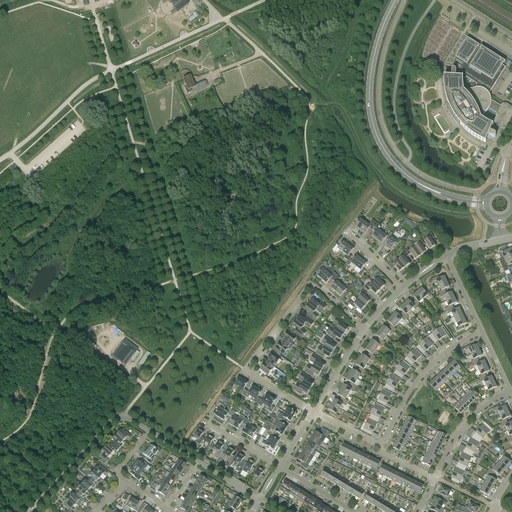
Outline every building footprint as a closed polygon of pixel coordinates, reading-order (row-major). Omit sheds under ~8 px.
[(176,11),(177,12),(189,3),(185,0),(164,0),(162,2),(164,4),(168,1),(175,9),(170,13),(172,15),(176,11)] [(481,47),(469,39),(467,39),(465,41),(461,46),(461,47),(458,53),(455,58),(455,59),(453,66),(456,68),(455,70),(453,70),(452,70),(451,71),(451,75),(451,77),(444,76),(444,80),(444,87),(445,95),(447,102),(449,106),(447,107),(449,110),(450,114),(454,120),(457,123),(459,126),(459,127),(461,125),(462,127),(463,128),(465,129),(466,131),(467,132),(469,133),(470,134),(472,135),(473,136),(475,137),(477,138),(478,139),(480,140),(482,141),(483,142),(485,143),(488,137),(488,135),(490,137),(493,138),(494,138),(495,138),(495,137),(496,137),(496,136),(496,135),(495,134),(492,133),(490,133),(494,122),(496,123),(496,124),(496,125),(496,126),(497,126),(497,127),(498,127),(502,129),(503,129),(504,129),(505,128),(506,127),(511,117),(511,107),(510,106),(509,108),(504,105),(503,105),(503,104),(502,105),(501,105),(501,106),(500,106),(491,100),(491,99),(491,98),(490,97),(490,96),(489,95),(489,94),(506,67),(502,65),(504,62),(505,62),(481,47)] [(183,80),(188,90),(195,87),(190,77),(183,80)] [(198,90),(206,87),(203,81),(195,85),(198,90)] [(356,219),(359,221),(354,227),(359,231),(366,223),(360,219),(363,216),(360,214),(356,219)] [(366,223),(359,231),(364,235),(369,229),(372,230),(373,229),(377,224),(372,220),(368,225),(366,223)] [(377,223),(377,224),(373,229),(375,231),(370,237),(376,241),(382,233),(379,230),(381,227),(379,226),(380,225),(377,223)] [(388,240),(392,236),(389,234),(387,237),(382,233),(376,241),(381,245),(386,239),(388,240)] [(430,249),(435,246),(431,240),(434,238),(431,233),(428,235),(430,237),(424,241),(430,249)] [(391,250),(393,247),(395,249),(406,239),(404,236),(400,240),(397,238),(398,236),(398,235),(396,234),(395,234),(394,235),(393,235),(385,246),(391,250)] [(426,252),(422,246),(424,244),(421,239),(413,245),(415,247),(421,256),(426,252)] [(337,253),(340,250),(343,253),(349,244),(344,240),(339,247),(337,245),(332,250),(335,252),(337,253)] [(347,262),(350,259),(352,256),(349,255),(354,248),(349,244),(343,253),(346,255),(343,259),(347,262)] [(411,254),(415,260),(421,256),(415,247),(409,251),(408,249),(405,250),(409,255),(411,254)] [(500,253),(499,254),(501,259),(499,259),(499,260),(511,254),(511,251),(511,249),(506,251),(505,248),(499,251),(500,253)] [(410,264),(405,258),(407,256),(404,252),(401,254),(403,256),(398,260),(405,268),(410,264)] [(499,261),(501,266),(502,266),(502,267),(501,268),(502,268),(511,264),(511,261),(511,260),(511,254),(499,260),(499,261)] [(357,255),(352,261),(350,259),(347,262),(345,265),(348,267),(351,263),(356,267),(362,259),(357,255)] [(365,271),(362,269),(367,263),(362,259),(356,267),(361,271),(358,274),(361,276),(365,271)] [(393,268),(395,266),(400,272),(405,268),(398,260),(393,264),(391,262),(389,264),(393,268)] [(326,261),(325,262),(325,261),(319,268),(321,270),(317,275),(321,279),(328,273),(325,270),(328,266),(326,265),(327,263),(328,262),(326,261)] [(504,272),(509,270),(510,274),(511,273),(511,264),(502,268),(503,268),(504,272)] [(338,276),(333,272),(330,275),(328,273),(321,279),(326,284),(331,279),(333,281),(337,276),(338,276)] [(382,275),(380,272),(374,278),(375,280),(373,283),(380,290),(385,286),(380,281),(382,278),(380,277),(382,275)] [(434,275),(431,276),(433,282),(436,281),(439,286),(447,282),(444,277),(440,279),(438,276),(435,278),(434,275)] [(336,292),(339,288),(342,285),(337,281),(339,278),(337,276),(333,281),(335,283),(331,288),(336,292)] [(445,289),(449,287),(447,282),(439,286),(441,291),(438,292),(439,295),(446,292),(445,289)] [(368,284),(366,285),(364,287),(368,292),(370,290),(375,295),(380,290),(373,283),(370,285),(368,284)] [(352,288),(348,285),(347,285),(344,288),(342,285),(339,288),(336,292),(341,296),(345,291),(347,294),(352,288)] [(432,296),(427,290),(425,292),(422,288),(417,292),(423,299),(427,295),(429,298),(432,296)] [(360,292),(362,294),(358,299),(366,306),(370,301),(364,296),(366,294),(362,290),(360,292)] [(413,296),(416,300),(414,302),(418,307),(421,305),(419,303),(423,299),(417,292),(413,296)] [(452,292),(447,294),(446,292),(439,295),(441,298),(443,296),(446,301),(454,298),(452,292)] [(452,305),(457,303),(454,298),(446,301),(448,307),(446,308),(447,311),(453,308),(452,305)] [(354,308),(356,306),(361,311),(366,306),(358,299),(354,304),(350,300),(348,303),(354,308)] [(308,305),(314,309),(316,307),(318,309),(318,308),(321,310),(325,305),(318,300),(316,303),(312,300),(308,305)] [(412,304),(408,300),(404,304),(410,311),(414,307),(416,309),(418,307),(414,302),(412,304)] [(400,308),(403,312),(401,314),(406,319),(408,317),(406,315),(410,311),(404,304),(400,308)] [(314,309),(308,305),(305,310),(309,313),(307,315),(313,320),(317,316),(314,313),(315,313),(313,311),(314,309)] [(459,308),(455,310),(453,308),(447,311),(448,313),(451,312),(453,317),(462,313),(459,308)] [(399,316),(395,313),(391,317),(398,323),(402,319),(404,321),(406,319),(401,314),(399,316)] [(453,317),(456,322),(464,319),(462,313),(453,317)] [(296,321),(302,326),(303,324),(305,325),(306,325),(309,327),(312,322),(306,317),(304,319),(300,316),(296,321)] [(396,330),(394,327),(398,323),(391,317),(387,321),(391,325),(389,327),(394,332),(396,330)] [(337,329),(344,334),(347,329),(343,326),(345,323),(337,318),(334,323),(337,325),(336,326),(338,327),(337,329)] [(457,332),(463,329),(462,326),(467,324),(464,319),(456,322),(458,328),(456,329),(457,332)] [(302,326),(296,321),(292,326),(296,330),(294,332),(301,337),(304,332),(302,330),(302,329),(300,328),(302,326)] [(390,332),(393,334),(394,332),(389,327),(387,329),(383,326),(379,331),(387,336),(390,332)] [(449,334),(443,326),(436,331),(442,339),(449,334)] [(344,334),(337,329),(336,331),(334,330),(333,331),(331,330),(328,335),(334,339),(336,336),(340,339),(344,334)] [(376,335),(380,338),(378,341),(384,345),(385,343),(383,341),(387,336),(379,331),(376,335)] [(442,339),(436,331),(429,336),(436,344),(438,342),(442,339)] [(294,345),(292,343),(296,338),(288,332),(284,337),(285,338),(283,341),(292,347),(294,345)] [(423,341),(429,349),(433,346),(436,344),(429,336),(423,341)] [(325,348),(332,352),(336,347),(331,344),(333,341),(325,337),(322,342),(325,344),(324,344),(326,346),(325,348)] [(378,341),(376,343),(372,340),(369,345),(376,350),(379,345),(382,347),(384,345),(378,341)] [(288,349),(290,350),(292,347),(283,341),(281,343),(280,342),(276,348),(284,354),(288,349)] [(429,349),(423,341),(416,347),(423,354),(426,352),(429,349)] [(375,357),(373,355),(376,350),(369,345),(365,350),(369,353),(368,355),(373,359),(375,357)] [(410,350),(408,351),(411,353),(418,360),(421,356),(423,354),(416,347),(414,345),(413,346),(410,349),(410,350)] [(466,351),(469,349),(471,354),(479,351),(477,345),(472,347),(471,345),(465,348),(466,351)] [(125,367),(135,354),(125,346),(115,359),(125,367)] [(332,352),(325,348),(324,350),(322,348),(321,349),(320,348),(317,353),(323,357),(325,355),(329,357),(332,352)] [(474,360),(471,361),(472,364),(478,361),(476,358),(482,356),(479,351),(471,354),(474,360)] [(267,361),(274,366),(276,364),(280,359),(272,352),(268,358),(269,359),(267,361)] [(411,353),(405,359),(412,366),(414,364),(418,360),(411,353)] [(314,366),(321,370),(324,365),(320,362),(322,360),(314,355),(311,360),(314,362),(313,363),(315,364),(314,366)] [(369,360),(372,361),(373,359),(368,355),(366,358),(362,355),(359,360),(366,365),(369,360)] [(399,366),(407,372),(410,368),(412,366),(405,359),(399,366)] [(366,371),(363,370),(366,365),(359,360),(356,365),(360,368),(358,370),(364,374),(366,371)] [(274,366),(267,361),(265,364),(264,363),(260,368),(268,375),(272,369),(274,366)] [(451,363),(451,362),(449,364),(457,372),(461,368),(454,361),(451,363)] [(473,366),(476,365),(479,370),(487,366),(484,361),(479,363),(478,361),(472,364),(473,366)] [(447,366),(448,367),(446,369),(452,376),(457,372),(449,364),(447,366)] [(305,372),(306,372),(312,376),(313,373),(318,376),(321,370),(314,366),(313,368),(311,367),(310,368),(308,367),(305,372)] [(407,372),(399,366),(394,373),(402,379),(404,376),(407,372)] [(481,375),(478,377),(480,379),(485,377),(484,374),(489,372),(487,366),(479,370),(481,375)] [(443,371),(442,370),(441,372),(448,380),(452,376),(446,369),(443,371)] [(360,374),(363,376),(364,374),(358,370),(357,372),(352,370),(349,375),(357,379),(360,374)] [(439,374),(440,374),(437,377),(444,384),(448,380),(441,372),(439,374)] [(389,380),(397,385),(400,381),(402,379),(394,373),(389,380)] [(310,378),(307,376),(303,374),(300,379),(303,380),(302,381),(304,383),(303,385),(310,389),(313,383),(309,381),(310,378)] [(357,386),(354,385),(357,379),(349,375),(346,380),(351,382),(349,385),(355,388),(357,386)] [(237,391),(238,389),(243,380),(239,377),(235,384),(232,382),(229,387),(234,390),(234,389),(237,391)] [(435,379),(434,378),(432,380),(440,388),(444,384),(437,377),(435,379)] [(492,377),(487,379),(486,379),(485,377),(480,379),(481,382),(484,381),(486,386),(494,382),(492,377)] [(238,389),(240,390),(239,393),(243,396),(246,391),(244,389),(248,383),(243,380),(238,389)] [(384,387),(393,392),(394,389),(397,385),(389,380),(384,387)] [(431,382),(429,385),(436,392),(440,388),(432,380),(431,381),(431,382)] [(486,392),(487,395),(493,392),(492,389),(497,387),(494,382),(486,386),(489,391),(486,392)] [(310,389),(303,385),(302,387),(300,385),(299,386),(297,385),(294,390),(301,394),(302,392),(307,394),(310,389)] [(351,389),(354,391),(355,388),(349,385),(348,387),(343,385),(340,390),(348,394),(351,389)] [(252,397),(257,389),(252,386),(249,392),(246,391),(243,396),(248,398),(249,396),(252,397)] [(393,392),(384,387),(380,395),(389,399),(391,395),(393,392)] [(257,404),(260,399),(258,397),(262,391),(257,389),(252,397),(254,399),(253,401),(257,404)] [(348,401),(345,399),(348,394),(340,390),(337,395),(342,397),(340,400),(346,403),(347,401),(348,401)] [(476,401),(475,400),(477,398),(470,391),(466,395),(474,403),(476,401)] [(266,406),(271,397),(266,394),(263,400),(260,399),(257,404),(262,407),(263,404),(266,406)] [(377,402),(386,406),(389,399),(380,395),(377,402)] [(471,404),(472,405),(474,403),(466,395),(462,399),(469,406),(471,404)] [(274,407),(272,406),(275,400),(271,397),(266,406),(268,407),(267,410),(271,413),(274,407)] [(342,404),(345,406),(346,403),(340,400),(339,402),(334,399),(331,405),(339,409),(342,404)] [(467,409),(466,408),(469,406),(462,399),(458,403),(465,411),(467,409)] [(222,408),(224,405),(219,402),(216,407),(218,409),(215,415),(219,418),(224,409),(222,408)] [(373,409),(382,414),(386,406),(377,402),(373,409)] [(454,407),(460,414),(463,411),(464,412),(465,411),(458,403),(454,407)] [(339,416),(336,414),(339,409),(331,405),(328,410),(333,412),(331,415),(337,418),(339,416)] [(283,408),(286,409),(284,412),(293,417),(296,413),(284,406),(283,408)] [(494,410),(495,411),(497,410),(500,415),(508,411),(506,406),(501,408),(500,406),(493,409),(494,410)] [(229,408),(227,411),(224,409),(219,418),(224,421),(228,414),(230,416),(233,411),(229,408)] [(369,417),(378,421),(382,414),(373,409),(369,417)] [(234,415),(236,412),(233,411),(230,416),(233,418),(229,424),(233,427),(239,418),(234,415)] [(502,420),(500,422),(501,424),(507,421),(506,419),(511,417),(508,411),(500,415),(502,420)] [(283,414),(280,413),(277,417),(282,420),(284,418),(290,422),(293,417),(284,412),(283,414)] [(240,415),(239,418),(233,427),(238,429),(242,423),(244,425),(247,419),(240,415)] [(287,427),(281,423),(282,420),(277,417),(273,424),(284,431),(287,427)] [(366,424),(375,428),(378,421),(369,417),(366,424)] [(407,420),(405,420),(404,422),(414,427),(417,422),(408,417),(407,420)] [(250,425),(252,422),(247,419),(244,425),(247,426),(243,432),(248,435),(253,427),(250,425)] [(265,429),(268,431),(270,428),(268,426),(270,422),(267,421),(259,434),(261,435),(265,429)] [(502,427),(505,426),(507,431),(511,428),(511,422),(509,424),(507,421),(501,424),(502,427)] [(403,424),(404,425),(403,428),(412,432),(414,427),(404,422),(403,424)] [(479,428),(486,435),(492,429),(485,422),(479,428)] [(275,432),(282,436),(284,431),(273,424),(269,431),(274,435),(275,432)] [(362,431),(371,436),(375,428),(366,424),(362,431)] [(257,425),(255,428),(253,427),(248,435),(252,438),(256,432),(258,433),(261,428),(257,425)] [(402,431),(400,430),(399,432),(409,437),(412,432),(403,428),(402,431)] [(473,435),(481,441),(486,435),(479,428),(476,432),(473,435)] [(198,429),(193,437),(197,439),(195,442),(200,445),(203,440),(200,438),(204,432),(198,429)] [(128,439),(130,436),(123,430),(121,432),(120,430),(116,435),(122,441),(126,437),(128,439)] [(267,434),(270,436),(267,440),(276,445),(278,441),(272,437),(274,435),(269,431),(267,434)] [(320,441),(322,442),(323,443),(327,436),(320,431),(319,434),(315,432),(312,436),(320,441)] [(398,434),(399,435),(398,438),(407,442),(409,437),(399,432),(398,434)] [(446,436),(437,432),(434,437),(444,442),(445,440),(444,439),(446,436)] [(121,446),(119,445),(122,441),(116,435),(111,439),(113,441),(111,443),(118,450),(121,446)] [(214,438),(209,435),(203,443),(207,446),(205,448),(210,451),(213,446),(210,444),(214,438)] [(481,441),(473,435),(471,439),(468,443),(477,448),(481,441)] [(317,446),(319,447),(322,442),(320,441),(312,436),(309,441),(317,446)] [(442,443),(443,444),(444,442),(434,437),(432,442),(441,446),(442,443)] [(397,441),(395,440),(394,442),(404,447),(407,442),(398,438),(397,441)] [(262,443),(264,445),(273,450),(276,445),(267,440),(266,443),(263,441),(262,443)] [(224,444),(219,441),(214,450),(217,452),(215,455),(220,457),(223,452),(221,451),(224,444)] [(317,446),(309,441),(307,446),(314,450),(317,446)] [(393,448),(402,453),(404,447),(394,442),(393,445),(394,445),(393,448)] [(440,450),(439,449),(441,446),(432,442),(429,447),(439,452),(440,450)] [(103,448),(110,454),(114,450),(116,452),(118,450),(111,443),(109,445),(108,444),(103,448)] [(464,451),(473,455),(477,448),(468,443),(465,447),(464,451)] [(343,444),(339,452),(344,454),(348,446),(343,444)] [(159,453),(161,450),(156,446),(155,449),(149,445),(146,449),(154,456),(158,451),(159,453)] [(317,452),(314,450),(307,446),(304,450),(314,456),(317,452)] [(349,456),(353,449),(348,446),(344,454),(349,456)] [(234,451),(229,447),(224,456),(227,458),(226,461),(230,463),(233,458),(231,457),(234,451)] [(437,454),(438,454),(439,452),(429,447),(427,452),(436,457),(437,454)] [(101,454),(99,456),(106,463),(108,460),(106,459),(110,454),(103,448),(99,453),(101,454)] [(142,453),(147,458),(145,460),(150,464),(152,461),(150,460),(154,456),(146,449),(142,453)] [(353,459),(357,451),(353,449),(349,456),(353,459)] [(309,459),(311,461),(314,456),(304,450),(301,455),(309,460),(309,459)] [(358,461),(362,453),(357,451),(353,459),(358,461)] [(473,455),(464,451),(460,458),(469,462),(473,455)] [(435,460),(434,459),(436,457),(427,452),(424,457),(434,462),(435,460)] [(509,457),(503,452),(501,455),(504,457),(500,461),(507,467),(511,463),(507,459),(509,457)] [(245,457),(239,453),(234,462),(237,464),(236,467),(240,470),(243,464),(241,463),(245,457)] [(362,463),(366,455),(362,453),(358,461),(362,463)] [(309,466),(306,464),(309,460),(301,455),(298,460),(302,462),(300,465),(307,470),(309,466)] [(367,465),(371,458),(366,455),(362,463),(367,465)] [(430,467),(432,464),(433,464),(434,462),(424,457),(422,463),(430,467)] [(372,468),(375,460),(371,458),(367,465),(372,468)] [(457,465),(466,470),(469,462),(460,458),(457,465)] [(150,467),(144,462),(142,464),(137,460),(133,465),(141,471),(145,467),(148,469),(150,467)] [(175,465),(182,469),(186,465),(179,460),(175,465)] [(255,463),(249,460),(244,468),(248,470),(246,473),(250,476),(254,471),(251,469),(255,463)] [(376,470),(380,462),(375,460),(372,468),(376,470)] [(496,466),(503,472),(507,467),(500,461),(496,466)] [(134,473),(133,476),(139,481),(141,478),(138,476),(141,471),(133,465),(129,469),(134,473)] [(172,469),(179,474),(182,469),(175,465),(172,469)] [(382,465),(378,473),(383,475),(387,468),(382,465)] [(453,473),(462,477),(466,470),(457,465),(453,473)] [(106,475),(108,472),(100,466),(99,468),(97,467),(93,471),(100,477),(104,473),(106,475)] [(492,470),(490,468),(487,471),(493,475),(495,473),(499,476),(503,472),(496,466),(492,470)] [(253,476),(257,478),(255,481),(260,484),(263,478),(260,477),(264,471),(258,467),(253,476)] [(325,468),(320,476),(325,478),(329,471),(325,468)] [(387,468),(383,475),(387,478),(391,470),(387,468)] [(169,473),(176,478),(179,474),(172,469),(169,473)] [(391,470),(387,478),(392,480),(396,472),(391,470)] [(99,482),(97,481),(100,477),(93,471),(89,476),(90,477),(88,479),(96,486),(99,482)] [(235,479),(236,477),(226,471),(225,473),(230,476),(234,478),(235,479)] [(329,481),(334,474),(329,471),(325,478),(329,481)] [(485,475),(488,476),(485,481),(493,486),(496,481),(492,478),(493,475),(487,471),(485,475)] [(396,472),(392,480),(397,482),(400,474),(396,472)] [(166,478),(173,483),(176,478),(169,473),(166,478)] [(462,477),(453,473),(449,480),(458,484),(462,477)] [(201,476),(200,475),(197,480),(205,485),(208,480),(211,482),(213,480),(203,474),(201,476)] [(334,484),(338,476),(334,474),(329,481),(334,484)] [(400,474),(397,482),(401,484),(405,477),(400,474)] [(338,486),(342,479),(338,476),(334,484),(338,486)] [(405,477),(401,484),(406,487),(409,479),(405,477)] [(163,482),(170,487),(173,483),(166,478),(163,482)] [(91,487),(92,489),(96,486),(88,479),(86,481),(85,480),(81,484),(88,491),(91,487)] [(342,489),(347,482),(342,479),(338,486),(342,489)] [(409,479),(406,487),(410,489),(414,481),(409,479)] [(202,489),(204,486),(205,485),(197,480),(195,485),(202,489)] [(285,481),(282,485),(280,483),(275,491),(278,493),(279,490),(284,493),(289,484),(285,481)] [(414,481),(410,489),(415,491),(419,483),(414,481)] [(485,481),(482,486),(490,491),(493,486),(485,481)] [(160,487),(167,492),(170,487),(163,482),(160,487)] [(347,492),(351,484),(347,482),(342,489),(347,492)] [(420,494),(422,490),(422,489),(423,486),(419,483),(415,491),(420,494)] [(88,491),(81,484),(76,489),(78,490),(76,492),(84,500),(85,500),(84,499),(87,496),(85,494),(88,491)] [(289,484),(284,493),(283,494),(288,497),(290,495),(289,494),(294,487),(289,484)] [(351,494),(356,487),(351,484),(347,492),(351,494)] [(192,489),(199,494),(202,489),(195,485),(192,489)] [(482,496),(483,493),(487,496),(490,491),(482,486),(480,491),(477,490),(475,492),(482,496)] [(167,492),(160,487),(157,491),(164,496),(167,492)] [(294,497),(299,490),(294,487),(289,494),(290,495),(294,497)] [(355,497),(360,490),(356,487),(351,494),(355,497)] [(443,487),(442,487),(441,487),(438,493),(443,495),(442,498),(443,498),(448,501),(449,501),(453,503),(454,501),(451,500),(450,500),(451,497),(448,495),(450,491),(445,489),(445,488),(443,487)] [(189,494),(196,499),(199,494),(192,489),(189,494)] [(299,500),(303,492),(299,490),(294,497),(299,500)] [(360,500),(364,492),(360,490),(355,497),(360,500)] [(75,504),(78,507),(78,506),(79,505),(80,504),(81,502),(82,502),(83,501),(84,501),(84,500),(76,492),(74,494),(73,493),(68,497),(75,504)] [(232,495),(234,496),(231,501),(240,506),(243,501),(237,498),(239,495),(233,492),(232,495)] [(304,502),(308,495),(303,492),(299,500),(303,503),(304,502)] [(368,492),(364,500),(369,502),(373,495),(368,492)] [(126,501),(124,505),(130,509),(134,500),(131,499),(132,497),(129,495),(128,496),(125,494),(122,499),(126,501)] [(186,499),(193,503),(196,499),(189,494),(186,499)] [(308,495),(304,502),(308,505),(313,498),(308,495)] [(373,495),(369,502),(373,505),(377,498),(373,495)] [(71,508),(75,504),(68,497),(64,502),(66,503),(64,505),(70,511),(71,511),(73,510),(71,508)] [(308,506),(312,508),(313,509),(313,508),(313,507),(317,501),(313,498),(308,505),(308,506)] [(377,498),(373,505),(377,508),(382,500),(377,498)] [(442,501),(436,498),(433,504),(441,508),(443,504),(446,506),(448,501),(443,498),(442,501)] [(183,503),(191,508),(193,503),(186,499),(183,503)] [(137,511),(142,502),(138,500),(137,502),(134,500),(130,509),(137,511)] [(382,500),(377,508),(382,510),(386,503),(382,500)] [(224,507),(230,510),(231,508),(237,511),(240,506),(231,501),(228,505),(226,504),(224,507)] [(318,510),(321,505),(322,504),(317,501),(313,507),(313,508),(318,510)] [(190,511),(193,509),(191,508),(183,503),(180,508),(184,510),(184,511),(183,511),(190,511)] [(386,503),(382,510),(384,511),(386,511),(390,506),(386,503)] [(468,507),(465,506),(464,509),(462,508),(461,509),(462,510),(465,511),(470,511),(471,511),(472,511),(476,511),(479,508),(478,507),(478,506),(476,505),(475,506),(470,503),(468,507)]
